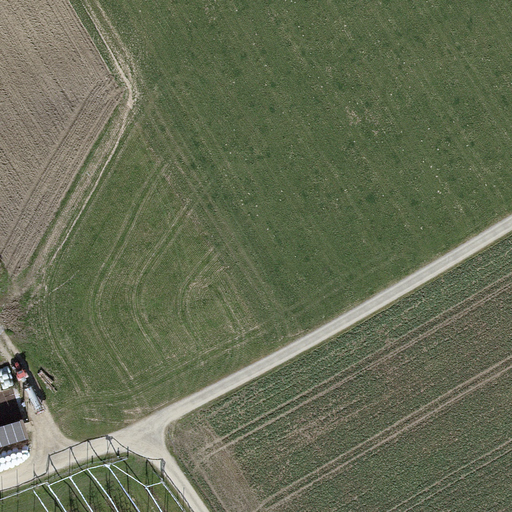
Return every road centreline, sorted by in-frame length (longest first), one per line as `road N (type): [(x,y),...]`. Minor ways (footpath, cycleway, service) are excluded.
road 1 (track): [(511,224),(150,431)]
road 2 (track): [(150,431),(0,478)]
